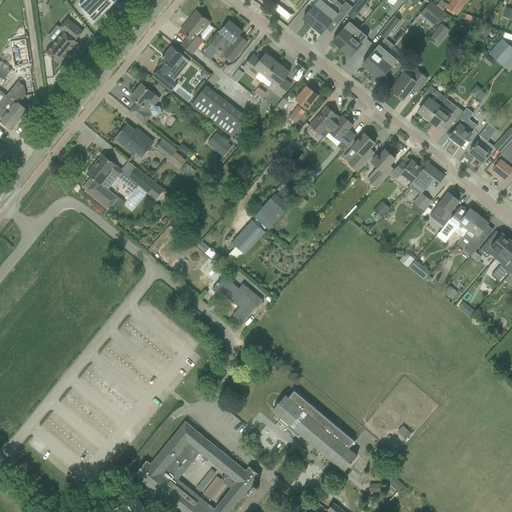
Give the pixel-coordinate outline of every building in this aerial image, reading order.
[(88,0),(80,9),(84,14),(92,25),(100,18),(98,16),(106,8),(112,2),(109,0),(88,0)] [(312,27),(329,6),(321,0),(318,0),(303,19),(312,27)] [(347,14),(353,19),(368,1),(367,0),(358,0),(352,7),(347,14)] [(452,0),(447,8),(457,15),(467,0),(452,0)] [(338,14),(333,20),(338,24),(347,14),(352,7),(346,2),(343,6),(341,8),(342,9),(338,14)] [(444,13),(430,2),(420,14),(434,25),(444,13)] [(272,7),(272,8),(287,20),(291,15),(276,3),(272,7)] [(333,20),(338,14),(329,6),(312,27),(321,34),(333,20)] [(511,8),(506,6),(502,16),(511,20),(511,8)] [(196,12),(181,31),(189,38),(182,45),(192,53),(203,40),(199,37),(209,24),(210,23),(196,12)] [(467,14),(465,19),(481,23),(483,19),(467,14)] [(379,34),(385,39),(400,21),(394,16),(379,34)] [(83,32),(67,18),(59,29),(62,31),(45,51),(61,64),(78,43),(75,41),(83,32)] [(222,54),(232,62),(248,42),(239,36),(242,32),(229,21),(212,43),(218,49),(224,53),(222,54)] [(342,50),(359,29),(349,22),(333,42),(342,50)] [(441,26),(431,35),(438,43),(449,34),(441,26)] [(351,57),(368,37),(359,29),(342,50),(351,57)] [(511,47),(502,39),(488,54),(503,67),(511,56),(511,47)] [(25,45),(10,47),(13,71),(28,69),(25,45)] [(388,52),(379,45),(362,65),(371,73),(388,52)] [(183,56),(172,47),(161,60),(166,64),(160,70),(159,69),(153,76),(172,91),(178,83),(174,81),(179,74),(172,69),(183,56)] [(371,73),(380,80),(397,60),(388,52),(371,73)] [(256,77),(262,82),(277,63),(265,53),(260,60),(254,54),(243,67),(256,77)] [(486,54),(481,60),(486,64),(491,58),(486,54)] [(0,85),(12,70),(4,63),(3,64),(0,60),(0,85)] [(269,87),(282,97),(289,88),(282,82),(290,73),(277,63),(262,82),(269,87)] [(391,90),(403,100),(414,85),(419,89),(417,92),(424,84),(428,79),(419,70),(409,63),(402,72),(404,73),(391,90)] [(204,70),(199,76),(205,81),(211,75),(204,70)] [(439,76),(434,81),(439,85),(443,80),(439,76)] [(0,103),(0,104),(19,120),(28,110),(20,104),(26,96),(24,86),(18,81),(7,94),(4,98),(0,103)] [(139,118),(144,123),(150,115),(147,114),(150,110),(153,115),(158,116),(162,112),(160,106),(155,105),(159,99),(141,85),(131,97),(138,103),(131,112),(139,118)] [(296,100),(300,104),(289,118),(296,123),(318,95),(307,86),(296,100)] [(418,112),(429,120),(444,101),(447,98),(430,86),(422,97),(424,95),(429,99),(418,112)] [(206,87),(191,106),(207,118),(222,99),(214,93),(214,94),(206,87)] [(283,98),(277,106),(281,109),(288,102),(283,98)] [(429,120),(440,129),(451,116),(456,120),(463,112),(457,107),(457,106),(451,101),(451,102),(447,98),(444,101),(429,120)] [(0,121),(11,131),(19,120),(0,104),(0,121)] [(311,126),(308,130),(321,142),(324,138),(326,136),(329,133),(329,132),(341,119),(327,107),(310,125),(311,126)] [(458,127),(450,137),(455,141),(454,142),(459,147),(461,145),(462,146),(477,126),(469,119),(473,113),(467,108),(463,112),(456,120),(454,123),(458,127)] [(343,116),(341,119),(329,132),(329,133),(341,143),(338,147),(342,151),(356,136),(349,130),(353,125),(343,116)] [(127,125),(117,137),(142,157),(153,143),(147,137),(139,131),(137,133),(127,125)] [(506,147),(511,140),(511,127),(511,128),(494,146),(501,153),(506,147)] [(208,143),(223,156),(231,147),(216,134),(208,143)] [(348,163),(358,171),(374,154),(370,149),(375,143),(365,134),(352,147),(358,152),(348,163)] [(481,137),(469,152),(483,163),(494,148),(487,142),(481,137)] [(177,151),(163,138),(154,148),(180,169),(186,161),(176,153),(177,151)] [(501,160),(493,170),(505,180),(511,170),(511,151),(508,149),(504,154),(505,155),(501,160)] [(373,173),(367,180),(377,189),(389,175),(391,173),(394,170),(389,166),(395,159),(385,150),(379,157),(377,156),(371,162),(378,168),(375,171),(373,173)] [(91,178),(84,187),(87,189),(85,191),(109,210),(118,198),(101,184),(112,171),(118,176),(123,171),(103,155),(87,174),(91,178)] [(213,159),(206,167),(212,173),(219,164),(213,159)] [(394,170),(391,173),(393,175),(392,177),(400,183),(405,176),(413,182),(414,181),(423,169),(411,160),(408,164),(403,160),(401,163),(398,166),(394,170)] [(414,181),(425,190),(430,184),(436,188),(445,176),(428,163),(423,169),(414,181)] [(140,186),(155,200),(163,191),(147,177),(137,168),(130,178),(140,186)] [(438,205),(430,216),(443,227),(453,215),(450,213),(459,201),(448,192),(438,204),(438,205)] [(420,207),(427,198),(421,193),(414,203),(420,207)] [(269,230),(290,207),(275,194),(254,217),(269,230)] [(303,197),(296,204),(301,209),(308,202),(303,197)] [(384,203),(376,212),(377,213),(382,217),(390,208),(384,203)] [(468,212),(461,206),(441,230),(450,237),(454,231),(462,237),(464,235),(469,230),(479,216),(470,209),(468,212)] [(472,242),(474,239),(475,240),(489,223),(479,216),(469,230),(464,235),(472,242)] [(236,247),(245,255),(265,233),(252,220),(231,243),(236,247)] [(490,254),(495,259),(511,239),(511,238),(507,235),(506,237),(502,233),(494,243),(489,238),(479,251),(487,258),(490,254)] [(472,242),(465,250),(472,255),(481,244),(475,240),(474,239),(472,242)] [(508,275),(511,270),(511,239),(495,259),(488,268),(487,268),(487,269),(488,269),(496,259),(501,264),(498,267),(492,275),(499,281),(506,273),(508,275)] [(236,247),(228,255),(238,264),(241,260),(240,260),(245,255),(236,247)] [(400,261),(407,267),(414,259),(407,253),(400,261)] [(207,256),(201,262),(210,270),(216,263),(207,256)] [(410,268),(418,274),(424,268),(416,261),(410,268)] [(219,282),(212,289),(220,296),(223,293),(239,308),(233,316),(241,323),(248,316),(256,306),(258,307),(263,301),(251,291),(243,284),(239,289),(224,276),(219,282)] [(457,292),(449,285),(443,293),(451,300),(457,292)] [(499,383),(511,394),(511,376),(509,380),(505,376),(499,383)] [(301,434),(345,471),(351,463),(357,457),(348,449),(354,441),(295,391),(289,397),(286,394),(274,409),(281,415),(278,419),(298,437),(301,434)] [(228,511),(259,475),(250,467),(246,472),(185,422),(151,465),(146,461),(134,475),(179,511),(228,511)] [(405,439),(410,434),(401,425),(396,431),(405,439)] [(396,478),(390,484),(397,491),(403,484),(396,478)] [(380,493),(380,484),(369,484),(369,492),(380,493)] [(397,492),(387,503),(391,506),(401,495),(397,492)] [(345,511),(333,502),(328,511),(329,511),(345,511)]
